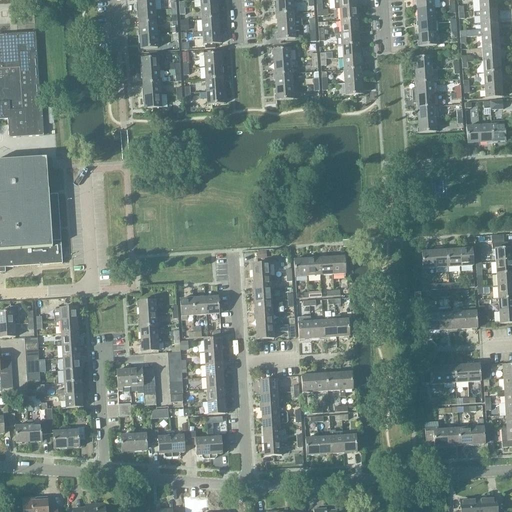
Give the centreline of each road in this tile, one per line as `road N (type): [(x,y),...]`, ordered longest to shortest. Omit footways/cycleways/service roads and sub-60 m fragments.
road 1 (residential): [(247,487),(511,470)]
road 2 (residential): [(247,487),(234,250)]
road 3 (residential): [(0,294),(92,283),(86,169)]
road 4 (residential): [(247,487),(103,474)]
road 5 (residential): [(103,474),(102,345)]
